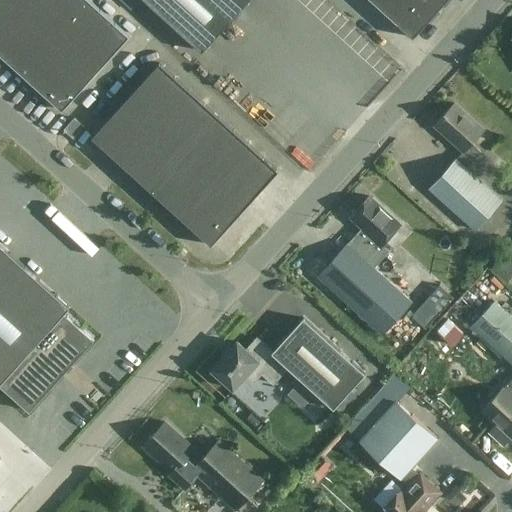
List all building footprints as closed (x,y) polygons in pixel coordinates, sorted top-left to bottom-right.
[(0,0),(0,54),(17,70),(80,0),(0,0)] [(88,0),(80,0),(17,70),(62,111),(129,36),(88,0)] [(144,0),(202,51),(248,0),(144,0)] [(370,0),(413,38),(439,8),(430,0),(370,0)] [(446,0),(430,0),(439,8),(446,0)] [(159,63),(92,138),(211,246),(278,171),(159,63)] [(462,152),(429,189),(474,230),(501,200),(466,168),(480,152),(471,144),(483,130),(454,103),(434,126),(462,152)] [(63,130),(73,139),(84,127),(74,118),(63,130)] [(369,196),(350,218),(362,228),(347,244),(347,243),(317,276),(382,335),(404,311),(412,302),(374,268),(389,251),(382,245),(400,224),(369,196)] [(0,384),(29,411),(94,340),(64,313),(70,307),(0,243),(0,384)] [(511,317),(494,301),(472,326),(511,362),(511,378),(504,388),(503,387),(481,411),(511,438),(511,317)] [(464,321),(452,310),(439,325),(450,335),(464,321)] [(237,342),(212,370),(233,388),(245,375),(253,382),(261,373),(273,384),(287,368),(333,409),(365,374),(303,317),(272,352),(257,338),(246,350),(237,342)] [(426,511),(425,510),(441,493),(420,474),(417,477),(409,469),(437,438),(395,401),(359,441),(401,478),(401,477),(410,485),(404,491),(402,490),(382,511),(381,511),(426,511)] [(164,422),(143,446),(146,449),(146,452),(151,456),(154,456),(171,472),(168,475),(184,489),(197,475),(221,496),(236,510),(246,498),(263,481),(218,440),(192,469),(183,461),(194,449),(164,422)] [(321,455),(305,471),(316,482),(332,465),(321,455)]
